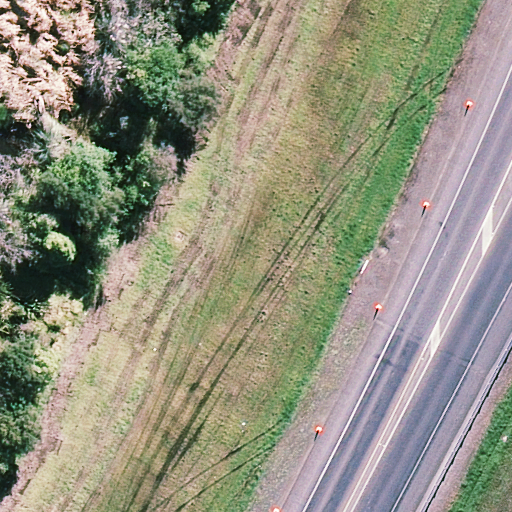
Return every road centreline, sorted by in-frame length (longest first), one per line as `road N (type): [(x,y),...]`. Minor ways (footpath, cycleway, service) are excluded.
road 1 (trunk): [(154,511),(465,0)]
road 2 (trunk): [(341,511),(511,125)]
road 3 (trunk): [(351,511),(511,217)]
road 4 (trunk): [(511,307),(422,511)]
